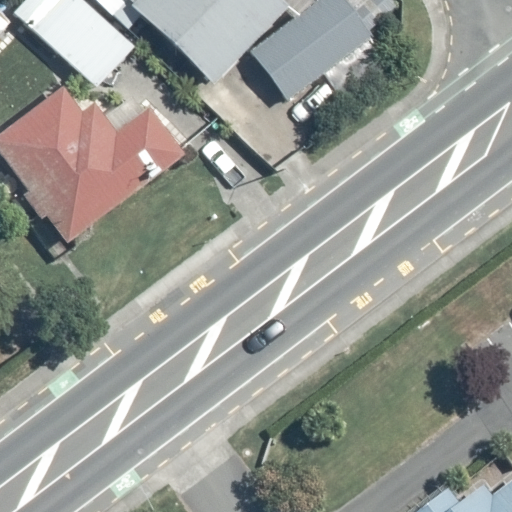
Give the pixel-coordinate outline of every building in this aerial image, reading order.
[(134,46),(85,0),(16,0),(10,7),(95,87),(134,46)] [(129,0),(217,81),(290,2),(288,0),(129,0)] [(348,0),(328,0),(257,57),(293,103),(378,36),(348,0)] [(101,112),(73,75),(0,131),(0,149),(71,243),(189,153),(137,85),(101,112)] [(305,143),(248,93),(222,122),(279,172),(305,143)] [(511,511),(511,468),(500,454),(424,511),(511,511)]
